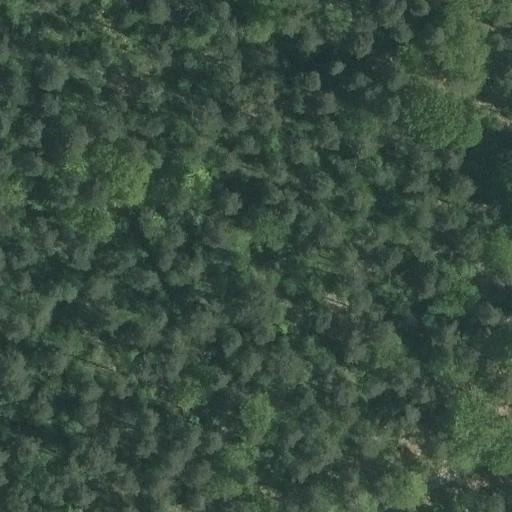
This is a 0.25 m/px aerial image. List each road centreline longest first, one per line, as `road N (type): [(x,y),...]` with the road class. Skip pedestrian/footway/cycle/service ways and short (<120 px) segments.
road 1 (track): [(511,440),(366,511)]
road 2 (track): [(459,0),(511,129)]
